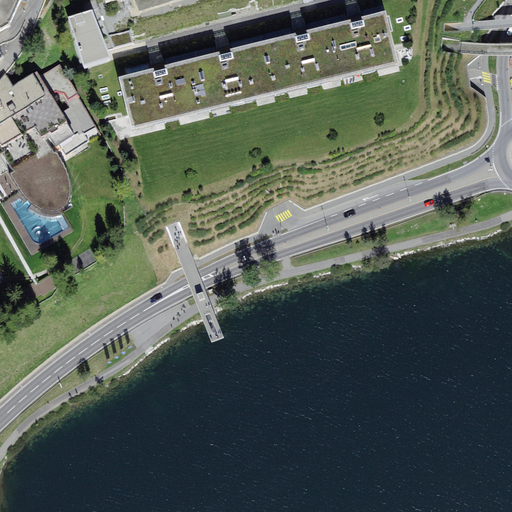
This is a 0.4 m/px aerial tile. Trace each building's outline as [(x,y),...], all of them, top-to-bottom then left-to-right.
[(0,0),(0,32),(9,27),(20,0),(0,0)] [(102,0),(105,9),(133,0),(102,0)] [(139,19),(199,0),(133,0),(139,19)] [(96,11),(68,19),(85,72),(111,63),(96,11)] [(122,82),(135,133),(401,68),(388,16),(347,26),(286,41),(223,57),(165,71),(122,82)] [(307,24),(309,32),(338,24),(336,17),(307,24)] [(110,38),(115,51),(134,45),(129,31),(110,38)] [(0,193),(6,204),(10,201),(21,220),(38,211),(45,214),(51,216),(58,215),(64,212),(67,208),(70,202),(72,196),(72,187),(71,180),(67,171),(62,161),(89,144),(87,140),(99,133),(59,67),(39,79),(37,76),(13,91),(5,76),(0,81),(0,193)]
